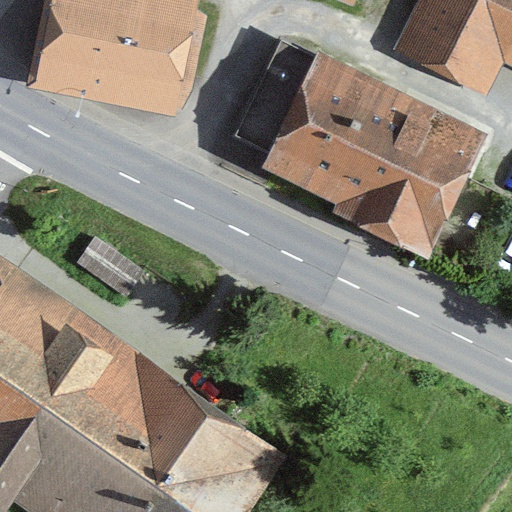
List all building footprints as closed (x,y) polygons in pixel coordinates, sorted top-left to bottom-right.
[(158,96),(173,10),(185,12),(187,0),(63,0),(50,77),(158,96)] [(511,0),(429,0),(406,45),(479,81),(496,47),(511,54),(511,0)] [(472,137),(285,44),(253,109),(291,128),(274,161),(423,235),(472,137)] [(92,234),(74,259),(120,293),(138,268),(92,234)] [(0,490),(16,468),(78,511),(216,511),(255,458),(137,375),(132,382),(0,288),(0,490)]
